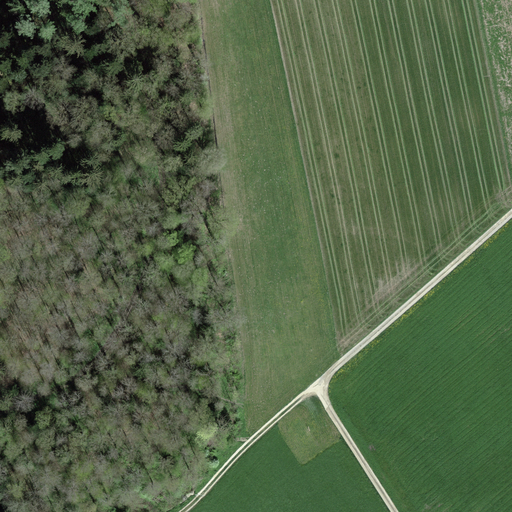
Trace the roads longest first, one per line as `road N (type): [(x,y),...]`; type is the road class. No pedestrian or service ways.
road 1 (track): [(135,0),(162,166),(160,231),(130,305),(96,358),(65,383),(0,413)]
road 2 (track): [(511,213),(316,386)]
road 3 (track): [(316,386),(181,511)]
road 4 (track): [(395,511),(316,386)]
